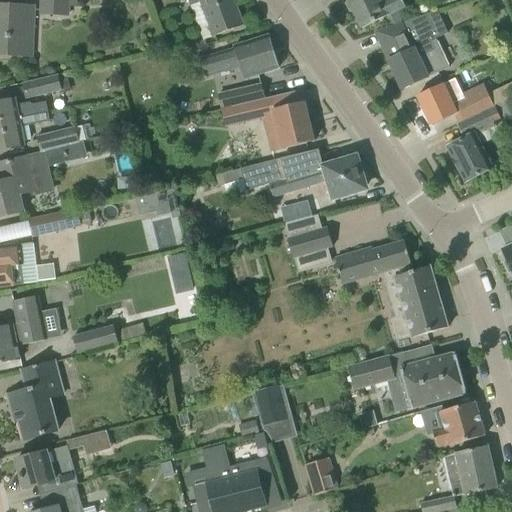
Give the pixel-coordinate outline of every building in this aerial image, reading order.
[(40,0),(40,16),(67,18),(67,0),(40,0)] [(199,0),(214,37),(225,34),(243,27),(233,0),(199,0)] [(347,0),(348,1),(346,4),(350,12),(353,13),(362,29),(405,8),(401,0),(347,0)] [(0,56),(10,57),(31,58),(33,6),(0,5),(0,56)] [(435,39),(446,34),(436,11),(402,23),(394,24),(376,32),(402,90),(427,79),(426,78),(448,68),(435,39)] [(199,60),(205,79),(240,68),(243,80),(278,69),(268,36),(233,47),(234,50),(199,60)] [(22,84),(25,99),(61,91),(57,75),(22,84)] [(217,95),(220,109),(264,98),(261,85),(217,95)] [(453,116),(457,124),(482,112),(482,113),(494,107),(484,85),(450,101),(443,85),(417,97),(431,126),(453,116)] [(282,96),(231,109),(235,126),(261,119),(274,116),(282,150),(295,147),(314,142),(301,91),(282,96)] [(511,98),(494,107),(501,122),(511,117),(511,98)] [(0,101),(0,122),(23,118),(22,115),(32,113),(30,106),(17,108),(15,99),(0,101)] [(23,118),(0,122),(0,150),(25,146),(20,124),(48,118),(45,103),(30,106),(32,113),(22,115),(23,118)] [(482,112),(457,124),(457,125),(464,139),(447,148),(465,184),(493,169),(476,136),(502,124),(501,122),(494,107),(482,113),(482,112)] [(89,125),(74,128),(78,142),(81,141),(92,139),(89,125)] [(37,137),(41,151),(64,146),(78,142),(74,128),(37,137)] [(78,142),(64,146),(68,160),(85,155),(81,141),(78,142)] [(279,159),(280,160),(241,172),(223,177),(225,185),(246,179),(250,192),(269,186),(272,196),(290,191),(291,194),(327,182),(333,201),(364,191),(359,175),(362,174),(357,157),(323,167),(318,150),(279,159)] [(20,196),(34,192),(26,158),(0,164),(0,218),(24,212),(20,196)] [(174,189),(166,190),(173,219),(180,217),(174,189)] [(159,193),(136,198),(140,216),(163,210),(159,193)] [(28,220),(32,238),(81,227),(77,209),(28,220)] [(333,247),(327,229),(322,231),(301,237),(297,221),(283,225),(288,240),(287,240),(292,259),(294,259),(298,274),(311,270),(307,255),(327,249),(333,247)] [(408,266),(411,265),(404,242),(365,253),(364,251),(335,259),(342,285),(392,271),(406,318),(392,322),(397,339),(411,335),(412,339),(448,329),(430,267),(410,273),(408,266)] [(0,288),(38,283),(33,243),(0,246),(0,288)] [(511,245),(501,251),(506,262),(504,263),(509,273),(511,272),(511,273),(511,245)] [(0,364),(20,361),(17,345),(21,345),(21,346),(47,341),(38,297),(12,303),(17,325),(13,326),(13,325),(0,328),(0,364)] [(72,337),(77,355),(117,344),(112,326),(72,337)] [(404,353),(348,369),(354,391),(387,382),(403,378),(411,409),(465,395),(454,354),(408,366),(404,353)] [(8,395),(16,423),(20,422),(25,441),(57,432),(49,400),(62,396),(54,364),(22,371),(27,392),(8,395)] [(254,394),(264,430),(293,422),(283,386),(254,394)] [(432,430),(437,448),(450,444),(450,447),(485,437),(475,403),(440,412),(444,427),(432,430)] [(372,427),(362,430),(364,437),(374,434),(372,427)] [(263,434),(253,436),(256,447),(266,444),(263,434)] [(80,438),(72,440),(74,446),(82,444),(80,438)] [(206,469),(207,473),(213,471),(216,483),(210,485),(210,483),(192,488),(196,505),(212,501),(214,511),(240,511),(229,468),(224,446),(201,452),(206,469)] [(455,455),(443,457),(452,497),(453,497),(453,498),(464,496),(497,488),(488,447),(468,452),(457,454),(455,455)] [(40,497),(45,496),(45,495),(76,487),(76,486),(79,485),(71,458),(62,461),(59,449),(16,461),(24,490),(48,483),(50,493),(39,496),(40,497)] [(260,491),(276,487),(267,458),(230,468),(242,511),(245,511),(264,507),(260,491)] [(305,466),(314,497),(337,490),(328,459),(305,466)] [(170,460),(160,463),(164,477),(174,475),(170,460)] [(42,511),(96,511),(95,507),(82,510),(76,487),(45,495),(45,496),(49,510),(42,511)] [(272,488),(271,507),(282,507),(283,488),(272,488)] [(420,504),(421,511),(440,511),(456,509),(453,498),(453,497),(452,497),(420,504)]
